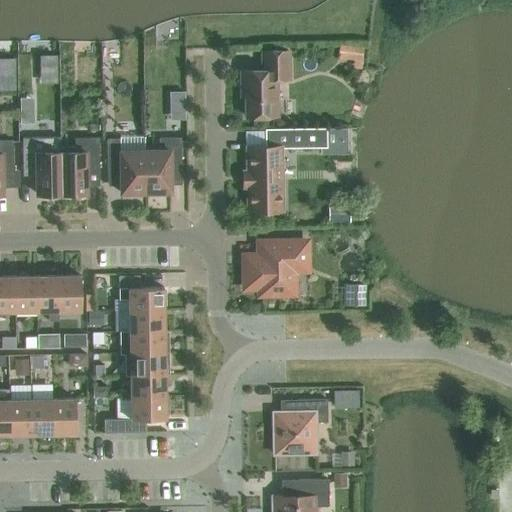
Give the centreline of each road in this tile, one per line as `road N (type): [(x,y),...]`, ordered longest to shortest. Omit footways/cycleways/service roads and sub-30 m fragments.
road 1 (unclassified): [(242,356),(414,349),(456,354),(511,377)]
road 2 (residential): [(216,239),(0,242)]
road 3 (residential): [(0,473),(200,464)]
road 4 (residential): [(216,239),(210,56)]
road 5 (residential): [(242,356),(216,321),(216,239)]
road 6 (residential): [(200,464),(213,453),(221,390),(242,356)]
